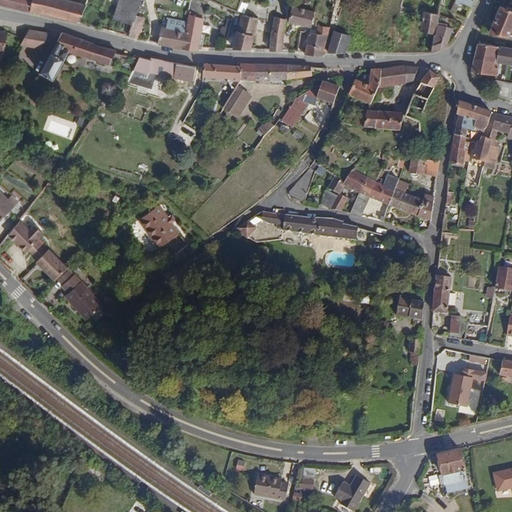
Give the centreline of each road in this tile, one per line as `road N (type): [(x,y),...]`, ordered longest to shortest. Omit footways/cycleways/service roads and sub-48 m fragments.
road 1 (secondary): [(0,273),(96,367),(196,427),(304,452),(417,447)]
road 2 (residential): [(458,64),(202,58),(0,13)]
road 3 (residential): [(453,99),(417,447)]
